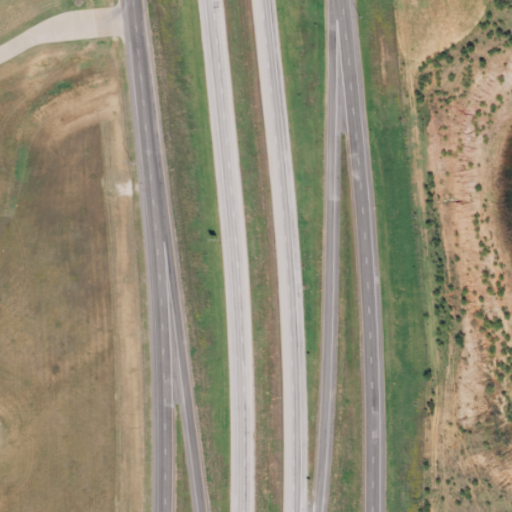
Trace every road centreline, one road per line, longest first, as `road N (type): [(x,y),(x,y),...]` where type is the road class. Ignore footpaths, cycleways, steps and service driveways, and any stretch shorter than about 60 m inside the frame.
road 1 (motorway): [(208,0),(238,279),(239,511)]
road 2 (motorway): [(289,511),(286,284),(256,0)]
road 3 (tertiary): [(132,0),(165,412),(160,511)]
road 4 (tertiary): [(367,511),(361,227),(339,0)]
road 5 (motorway): [(313,511),(327,334),(330,0)]
road 6 (motorway): [(139,65),(200,511)]
